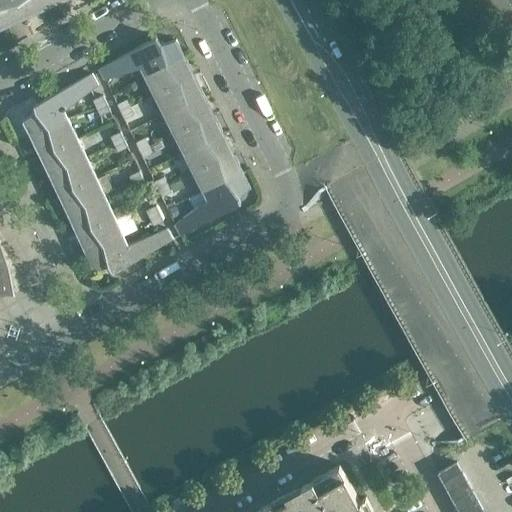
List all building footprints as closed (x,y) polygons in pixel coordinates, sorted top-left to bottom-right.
[(24,17),(16,0),(0,0),(0,15),(5,26),(24,17)] [(44,8),(40,0),(16,0),(24,17),(44,8)] [(146,75),(185,55),(176,39),(163,43),(157,36),(100,68),(106,79),(142,67),(146,75)] [(156,94),(194,75),(185,55),(146,75),(156,94)] [(64,110),(98,85),(92,73),(34,105),(36,111),(24,119),(34,138),(70,121),(64,110)] [(165,113),(204,94),(194,75),(156,94),(165,113)] [(175,133),(214,113),(204,94),(165,113),(175,133)] [(107,103),(103,95),(94,100),(97,107),(107,103)] [(131,107),(127,99),(117,104),(121,112),(131,107)] [(111,110),(107,103),(97,107),(101,115),(111,110)] [(134,115),(131,107),(121,112),(125,119),(134,115)] [(185,152),(223,132),(214,113),(175,133),(185,152)] [(42,155),(77,138),(70,121),(34,138),(42,155)] [(125,139),(121,131),(111,136),(115,144),(125,139)] [(195,171),(233,152),(223,132),(185,152),(195,171)] [(87,157),(78,139),(77,138),(42,155),(52,174),(87,157)] [(149,146),(146,138),(136,142),(140,150),(149,146)] [(128,147),(125,139),(115,144),(119,151),(128,147)] [(153,153),(149,146),(140,150),(143,157),(153,153)] [(204,190),(243,171),(233,152),(195,171),(204,190)] [(96,177),(87,157),(52,174),(61,194),(96,177)] [(144,178),(140,171),(130,175),(134,183),(144,178)] [(182,235),(241,202),(239,196),(251,187),(243,171),(204,190),(208,198),(175,224),(182,235)] [(168,184),(164,176),(155,181),(158,189),(168,184)] [(105,197),(96,177),(61,194),(70,214),(105,197)] [(147,186),(144,178),(134,183),(138,191),(147,186)] [(172,192),(168,184),(158,189),(162,196),(172,192)] [(115,216),(114,214),(105,197),(70,214),(79,233),(115,216)] [(160,213),(157,205),(147,210),(151,217),(160,213)] [(164,220),(160,213),(151,217),(154,225),(164,220)] [(124,236),(115,216),(79,233),(88,252),(124,236)] [(114,272),(173,239),(167,228),(128,244),(124,236),(88,252),(95,269),(109,265),(114,272)] [(9,265),(0,247),(0,246),(1,242),(0,241),(0,292),(9,292),(9,291),(12,288),(13,288),(6,269),(8,265),(9,265)] [(444,482),(462,471),(457,461),(438,472),(444,482)] [(338,511),(360,500),(340,464),(271,502),(276,511),(338,511)] [(449,491),(468,481),(462,471),(444,482),(449,491)] [(454,501),(473,490),(468,481),(449,491),(454,501)] [(460,510),(478,500),(473,490),(454,501),(460,510)] [(374,511),(366,497),(360,500),(338,511),(374,511)] [(460,511),(478,511),(484,509),(478,500),(460,510),(460,511)] [(276,511),(271,502),(253,511),(276,511)]
